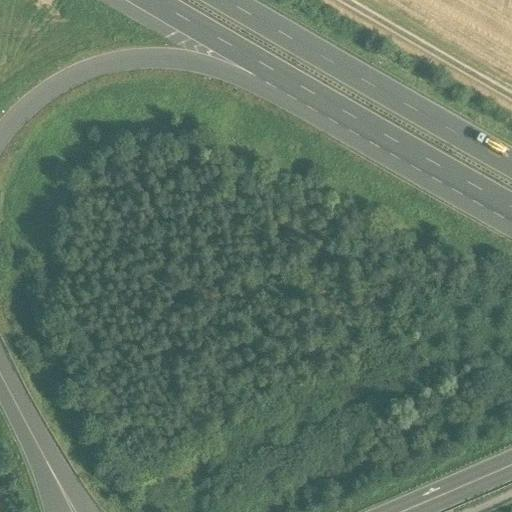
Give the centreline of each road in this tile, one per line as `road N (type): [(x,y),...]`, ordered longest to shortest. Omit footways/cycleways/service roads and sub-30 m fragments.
road 1 (trunk): [(511,167),(221,0)]
road 2 (trunk): [(0,137),(43,94),(120,61),(265,67)]
road 3 (trunk): [(265,67),(511,205)]
road 4 (track): [(511,95),(346,0)]
road 5 (trunk): [(148,0),(265,67)]
road 6 (trunk): [(0,377),(60,491)]
